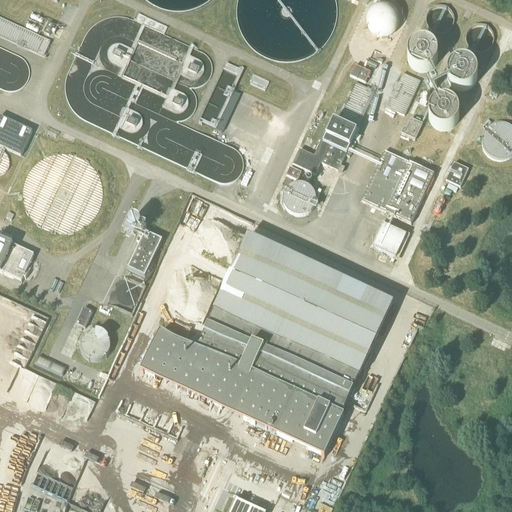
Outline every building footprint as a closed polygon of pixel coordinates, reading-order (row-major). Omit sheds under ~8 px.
[(0,31),(44,53),(50,39),(0,15),(0,31)] [(426,73),(428,73),(431,71),(432,70),(434,68),(435,67),(436,65),(437,63),(437,61),(438,59),(438,57),(437,55),(437,54),(436,52),(435,50),(434,48),(433,47),(431,46),(430,45),(428,44),(426,43),(424,43),(422,43),(420,43),(419,44),(417,45),(415,46),(414,47),(412,48),(411,49),(410,51),(409,53),(409,55),(408,56),(408,58),(408,60),(409,62),(409,64),(410,66),(411,67),(412,69),(414,70),(415,71),(417,72),(419,73),(421,73),(422,73),(424,73),(426,73)] [(469,63),(468,63),(466,62),(464,62),(462,61),(460,62),(458,62),(457,63),(455,63),(453,64),(452,66),(451,67),(450,69),(449,70),(448,72),(448,74),(447,76),(447,78),(448,79),(448,81),(449,83),(450,85),(452,87),(453,88),(454,89),(456,90),(458,91),(460,91),(461,91),(463,91),(465,91),(467,91),(469,90),(470,89),(472,88),(473,87),(474,85),(475,84),(476,82),(477,81),(477,79),(477,77),(477,75),(477,73),(477,71),(476,70),(475,68),(474,67),(472,65),(471,64),(469,63)] [(365,85),(370,74),(355,67),(350,78),(365,85)] [(403,72),(386,106),(404,115),(421,80),(403,72)] [(249,84),(250,85),(251,85),(251,86),(265,92),(269,83),(253,75),(250,82),(252,83),(251,83),(250,83),(249,84)] [(453,104),(451,104),(450,103),(448,102),(447,102),(445,102),(443,102),(442,102),(440,103),(439,104),(437,104),(436,105),(434,107),(433,108),(432,110),(431,111),(431,113),(430,115),(430,117),(430,119),(431,120),(431,122),(432,124),(433,125),(434,127),(436,128),(437,129),(439,130),(440,131),(442,131),(444,132),(446,132),(448,131),(450,131),(451,130),(453,129),(454,128),(456,127),(457,126),(458,124),(459,122),(459,121),(460,119),(460,117),(460,115),(459,113),(459,111),(458,110),(457,108),(456,107),(454,106),(453,104)] [(0,117),(0,147),(21,157),(32,133),(25,129),(0,117)] [(415,122),(411,120),(406,130),(404,128),(401,135),(415,141),(422,125),(419,124),(420,121),(417,119),(415,122)] [(333,122),(329,120),(328,120),(318,142),(322,144),(323,144),(329,147),(321,165),(338,173),(345,157),(350,158),(352,153),(348,151),(357,133),(333,122)] [(482,142),(482,144),(482,146),(482,149),(483,151),(484,153),(485,155),(487,157),(488,158),(490,160),(492,161),(494,162),(497,162),(499,162),(501,162),(503,162),(506,162),(508,161),(510,160),(511,158),(511,130),(510,129),(508,127),(506,127),(503,126),(501,126),(499,126),(497,126),(494,127),(492,127),(490,129),(488,130),(487,131),(485,133),(484,135),(483,137),(482,139),(482,142)] [(384,152),(361,202),(411,226),(434,176),(384,152)] [(297,218),(299,218),(301,218),(304,217),(306,217),(308,216),(309,215),(311,213),(312,212),(314,210),(315,208),(315,206),(316,204),(316,201),(316,199),(315,197),(315,196),(314,194),(313,192),(312,190),(310,189),(309,188),(307,187),(305,186),(303,185),(301,185),(299,185),(297,185),(295,185),(293,186),(292,187),(290,188),(288,189),(287,190),(286,192),(285,194),(284,196),(283,197),(283,199),(283,201),(283,204),(283,206),(284,208),(285,210),(286,212),(288,213),(289,215),(291,216),(293,217),(295,217),(297,218)] [(384,227),(373,249),(396,260),(406,237),(384,227)] [(127,270),(145,278),(162,241),(145,233),(127,270)] [(393,306),(253,240),(247,238),(196,348),(160,331),(140,373),(324,459),(344,417),(342,416),(393,306)] [(0,273),(21,283),(23,279),(25,280),(32,266),(30,265),(34,256),(0,240),(0,273)] [(84,309),(76,325),(86,330),(93,313),(84,309)] [(258,511),(236,502),(231,511),(258,511)]
